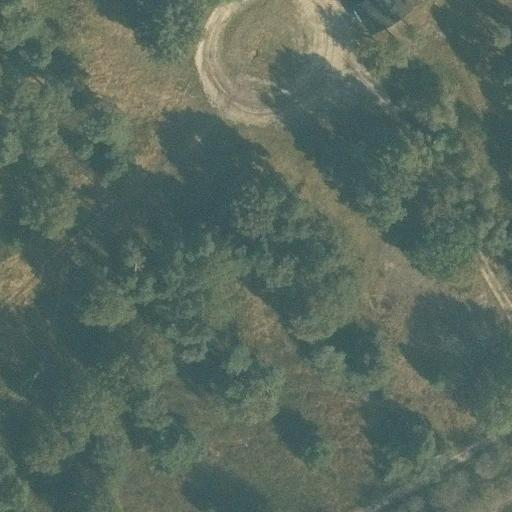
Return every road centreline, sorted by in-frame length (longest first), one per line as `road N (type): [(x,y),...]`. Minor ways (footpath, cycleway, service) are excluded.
road 1 (track): [(511,317),(321,0)]
road 2 (track): [(366,511),(511,431)]
